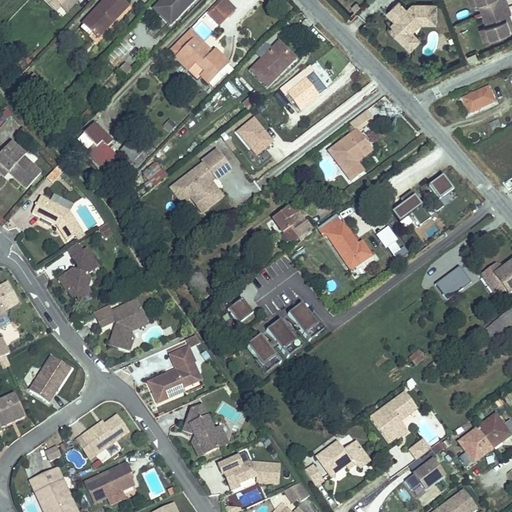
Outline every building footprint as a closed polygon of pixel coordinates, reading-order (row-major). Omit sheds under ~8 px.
[(42,0),(54,11),(59,7),(51,0),(42,0)] [(109,21),(111,23),(127,7),(119,0),(106,0),(82,25),(94,36),(109,21)] [(163,0),(152,11),(171,30),(200,0),(163,0)] [(234,11),(223,0),(214,9),(224,19),(225,20),(234,11)] [(479,6),(476,0),(468,0),(471,8),(479,6)] [(511,33),(506,18),(509,16),(511,16),(505,0),(504,0),(503,0),(500,2),(499,0),(476,0),(479,6),(487,28),(491,40),(511,33)] [(351,8),(355,12),(361,7),(357,3),(351,8)] [(387,14),(390,17),(395,23),(397,25),(393,29),(391,31),(406,46),(416,37),(412,34),(409,30),(415,25),(421,25),(435,26),(435,6),(413,6),(407,12),(398,3),(390,11),(387,14)] [(224,19),(214,9),(209,15),(218,25),(224,19)] [(94,36),(97,38),(111,23),(109,21),(94,36)] [(412,34),(421,25),(415,25),(409,30),(412,34)] [(484,43),(491,40),(487,28),(480,31),(484,43)] [(185,35),(208,58),(212,53),(189,30),(185,35)] [(208,58),(185,35),(168,52),(187,72),(195,64),(204,73),(199,78),(207,85),(228,64),(214,51),(212,53),(208,58)] [(411,52),(421,42),(416,37),(406,46),(411,52)] [(272,81),(273,83),(297,59),(279,41),(272,48),(261,59),(249,71),(266,87),(272,81)] [(261,59),(272,48),(266,42),(255,54),(261,59)] [(125,63),(118,71),(126,78),(134,71),(125,63)] [(314,72),(310,66),(280,90),(285,96),(288,94),(302,111),(320,97),(319,95),(326,89),(313,73),(314,72)] [(20,75),(24,79),(30,73),(26,68),(20,75)] [(30,73),(24,79),(33,88),(35,86),(28,79),(32,75),(30,73)] [(39,81),(32,75),(28,79),(35,86),(38,89),(41,86),(38,82),(39,81)] [(488,89),(463,100),(469,115),(495,103),(488,89)] [(372,121),(365,111),(349,123),(356,132),(372,121)] [(236,133),(257,157),(275,143),(254,118),(236,133)] [(96,148),(88,155),(102,169),(116,155),(107,146),(111,141),(93,123),(82,134),(96,148)] [(471,131),(469,141),(479,143),(480,133),(471,131)] [(362,159),(371,152),(356,132),(328,153),(350,183),(363,174),(355,164),(353,161),(360,156),(362,159)] [(16,172),(14,174),(28,187),(42,171),(24,155),(26,153),(12,140),(0,153),(0,161),(10,170),(12,168),(16,172)] [(130,142),(120,152),(131,163),(141,153),(130,142)] [(199,196),(207,207),(222,195),(217,188),(214,191),(211,188),(207,183),(216,176),(218,178),(230,168),(217,151),(203,162),(205,164),(171,190),(182,204),(190,198),(194,196),(199,196)] [(353,161),(355,164),(362,159),(360,156),(353,161)] [(10,170),(0,161),(0,170),(5,175),(10,170)] [(60,176),(65,170),(60,164),(54,170),(60,176)] [(148,181),(156,174),(150,167),(142,173),(148,181)] [(54,170),(48,177),(54,183),(60,176),(54,170)] [(146,183),(151,189),(162,181),(156,174),(148,181),(146,183)] [(420,192),(435,213),(442,208),(437,201),(451,190),(441,176),(420,192)] [(399,200),(402,204),(389,213),(397,224),(409,214),(417,225),(428,217),(409,192),(399,200)] [(61,222),(59,225),(69,239),(85,230),(71,210),(42,195),(34,212),(55,223),(58,220),(61,222)] [(207,207),(199,196),(194,196),(190,198),(201,212),(207,207)] [(282,216),(286,222),(298,239),(299,241),(312,233),(304,222),(302,224),(300,221),(307,216),(302,209),(297,212),(294,207),(282,216)] [(340,225),(334,216),(316,229),(322,238),(325,236),(347,266),(367,251),(361,242),(357,245),(342,224),(340,225)] [(291,243),(298,239),(286,222),(279,227),(291,243)] [(107,235),(113,231),(108,223),(101,227),(107,235)] [(426,231),(430,238),(441,232),(437,225),(426,231)] [(79,292),(91,284),(92,276),(89,272),(100,264),(89,246),(84,249),(74,256),(73,257),(79,265),(78,269),(74,268),(61,278),(68,290),(70,289),(74,295),(79,292)] [(393,255),(399,263),(410,255),(404,247),(393,255)] [(302,250),(290,258),(294,263),(305,254),(302,250)] [(367,251),(347,266),(350,270),(370,256),(367,251)] [(495,266),(481,276),(497,297),(505,291),(508,295),(511,292),(511,262),(505,268),(495,266)] [(198,271),(185,280),(199,302),(212,294),(198,271)] [(0,319),(10,315),(8,310),(22,303),(11,282),(0,287),(0,319)] [(94,289),(91,284),(79,292),(83,297),(94,289)] [(466,292),(460,284),(453,289),(459,297),(466,292)] [(453,289),(443,296),(448,304),(459,297),(453,289)] [(226,301),(224,297),(211,306),(213,310),(226,301)] [(101,319),(105,327),(115,323),(117,326),(111,344),(113,347),(130,353),(134,341),(131,334),(148,325),(136,302),(101,319)] [(254,317),(243,302),(228,313),(239,328),(254,317)] [(301,331),(310,343),(325,331),(315,318),(313,319),(302,305),(289,315),(297,325),(294,327),(298,333),(301,331)] [(484,332),(489,339),(497,334),(493,329),(502,323),(505,328),(511,322),(511,312),(511,311),(483,331),(484,332)] [(282,364),(273,352),(279,348),(288,359),(303,347),(293,334),(291,335),(281,321),(267,331),(275,342),(269,346),(261,336),(247,346),(258,360),(256,362),(267,375),(282,364)] [(493,329),(497,334),(505,328),(502,323),(493,329)] [(486,342),(489,339),(484,332),(481,335),(486,342)] [(200,343),(195,336),(187,340),(190,346),(200,343)] [(0,339),(0,358),(5,356),(12,353),(4,337),(0,339)] [(167,375),(150,383),(159,404),(186,391),(185,388),(194,384),(189,374),(199,370),(195,362),(197,362),(190,346),(171,355),(178,370),(177,373),(168,377),(167,375)] [(423,358),(417,350),(414,353),(421,360),(423,358)] [(421,360),(414,353),(408,359),(414,366),(421,360)] [(10,366),(5,356),(0,358),(0,361),(4,369),(10,366)] [(55,391),(56,392),(73,369),(54,356),(31,390),(50,402),(55,395),(53,394),(55,391)] [(433,364),(432,363),(428,366),(432,371),(436,368),(437,371),(440,368),(436,362),(433,364)] [(203,380),(199,370),(189,374),(194,384),(203,380)] [(405,392),(370,418),(388,442),(396,436),(395,434),(404,427),(400,420),(397,416),(404,410),(407,415),(416,408),(405,392)] [(12,419),(13,422),(22,417),(12,395),(0,400),(0,427),(10,423),(8,421),(12,419)] [(194,409),(185,429),(195,433),(197,437),(200,445),(202,444),(207,453),(218,448),(224,433),(215,429),(204,404),(194,409)] [(400,420),(407,415),(404,410),(397,416),(400,420)] [(129,432),(117,415),(104,424),(92,433),(90,430),(83,435),(96,454),(129,432)] [(501,426),(494,416),(458,443),(465,453),(459,458),(466,468),(481,458),(480,456),(501,441),(502,442),(511,434),(511,425),(508,421),(501,426)] [(90,430),(92,433),(104,424),(102,421),(90,430)] [(407,431),(404,427),(395,434),(396,436),(397,438),(407,431)] [(229,444),(224,433),(218,448),(229,444)] [(96,454),(83,435),(77,439),(90,458),(96,454)] [(200,445),(197,437),(194,442),(201,456),(207,453),(202,444),(200,445)] [(408,449),(415,460),(418,457),(430,449),(422,439),(408,449)] [(356,461),(357,462),(360,466),(368,460),(355,441),(343,449),(337,441),(317,456),(331,476),(345,465),(351,461),(356,461)] [(481,458),(502,442),(501,441),(480,456),(481,458)] [(436,454),(445,450),(441,442),(432,447),(436,454)] [(47,461),(60,458),(57,447),(44,450),(47,461)] [(411,490),(419,484),(424,490),(443,476),(432,460),(436,457),(430,449),(418,457),(424,466),(404,481),(411,490)] [(220,464),(224,474),(226,473),(230,482),(238,479),(240,483),(254,477),(259,477),(259,482),(279,484),(281,465),(250,461),(243,465),(239,456),(220,464)] [(348,469),(357,462),(356,461),(351,461),(345,465),(348,469)] [(84,484),(93,504),(107,497),(108,501),(122,495),(120,491),(133,485),(130,478),(128,479),(126,477),(131,474),(127,465),(84,484)] [(313,465),(305,471),(315,485),(323,479),(313,465)] [(35,494),(41,492),(49,511),(76,511),(57,469),(29,482),(35,494)] [(233,489),(241,485),(240,483),(238,479),(230,482),(233,489)] [(312,496),(303,484),(294,488),(301,499),(304,503),(312,496)] [(301,499),(294,488),(286,492),(295,503),(301,499)] [(434,491),(421,502),(427,509),(440,497),(434,491)] [(465,491),(441,509),(442,511),(474,511),(478,509),(465,491)] [(42,511),(49,511),(41,492),(35,494),(42,511)] [(111,506),(124,500),(122,495),(108,501),(111,506)] [(235,503),(225,508),(227,511),(238,511),(239,511),(235,503)]
